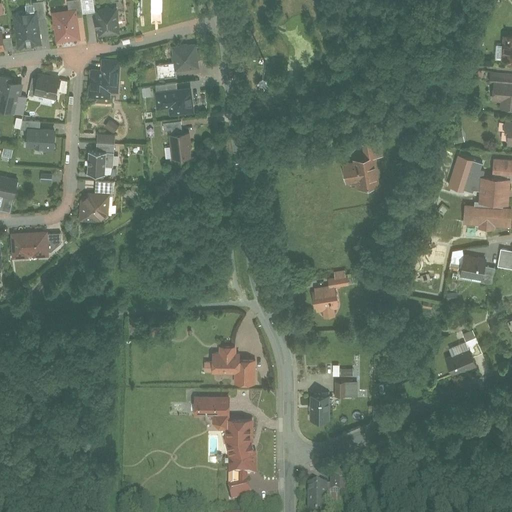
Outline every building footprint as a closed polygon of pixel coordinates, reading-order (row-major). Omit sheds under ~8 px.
[(75,9),(76,17),(81,17),(78,0),(69,0),(66,0),(67,10),(75,9)] [(96,29),(97,37),(118,34),(114,7),(93,9),(95,19),(92,19),(94,30),(96,29)] [(67,10),(50,12),(54,43),(79,40),(76,17),(75,9),(67,10)] [(35,11),(14,14),(18,45),(39,43),(35,11)] [(511,30),(511,36),(500,36),(499,61),(504,61),(504,63),(511,63),(511,30)] [(1,38),(3,49),(11,48),(9,37),(1,38)] [(195,44),(171,46),(172,63),(173,71),(198,68),(195,44)] [(99,69),(88,68),(87,98),(108,99),(109,92),(116,93),(118,59),(100,58),(99,69)] [(173,71),(172,63),(154,65),(155,78),(174,76),(173,71)] [(58,75),(36,72),(33,91),(33,95),(54,99),(58,75)] [(511,73),(488,72),(488,81),(491,82),(490,102),(498,103),(498,110),(511,110),(511,73)] [(21,82),(0,77),(0,109),(21,114),(25,97),(18,95),(21,82)] [(155,92),(176,89),(175,82),(154,85),(155,92)] [(142,95),(151,94),(149,85),(141,86),(142,95)] [(192,112),(189,87),(176,89),(155,92),(152,92),(155,110),(166,109),(167,115),(192,112)] [(18,129),(21,119),(14,117),(12,128),(18,129)] [(107,117),(103,125),(113,130),(117,122),(107,117)] [(169,134),(180,133),(179,121),(161,123),(162,131),(169,130),(169,134)] [(511,122),(504,121),(503,133),(507,134),(506,147),(511,147),(511,122)] [(28,130),(27,147),(55,149),(56,131),(28,130)] [(463,142),(460,131),(450,134),(453,145),(463,142)] [(169,134),(168,134),(171,163),(191,161),(188,132),(180,133),(169,134)] [(104,151),(111,152),(112,143),(94,142),(94,151),(104,151)] [(351,162),(340,164),(343,185),(354,184),(355,191),(378,188),(374,159),(382,158),(380,142),(360,145),(362,158),(351,160),(351,162)] [(94,151),(86,151),(85,173),(103,173),(103,165),(104,151),(94,151)] [(483,164),(457,156),(449,187),(472,194),(473,190),(479,192),(480,177),(484,178),(485,172),(481,171),(483,164)] [(511,161),(492,160),(491,178),(510,180),(510,182),(511,182),(511,161)] [(39,179),(50,180),(51,171),(40,170),(39,179)] [(510,182),(510,180),(491,178),(484,178),(480,177),(479,192),(478,203),(478,204),(502,206),(508,206),(510,182)] [(93,180),(92,192),(108,193),(111,193),(111,181),(93,180)] [(85,192),(79,198),(77,220),(100,222),(107,215),(108,193),(92,192),(85,192)] [(510,230),(511,209),(502,208),(502,206),(478,204),(478,203),(474,202),(473,206),(464,206),(462,226),(477,227),(477,230),(495,232),(495,229),(510,230)] [(45,231),(9,233),(10,259),(26,258),(26,256),(30,256),(30,258),(47,257),(46,251),(45,233),(45,231)] [(45,233),(46,251),(53,251),(59,243),(59,233),(45,233)] [(511,249),(501,248),(498,266),(511,268),(511,249)] [(484,258),(463,254),(459,277),(480,281),(483,266),(484,258)] [(495,268),(483,266),(480,281),(479,286),(491,288),(495,268)] [(327,286),(311,288),(312,292),(309,292),(312,310),(315,309),(315,313),(318,312),(319,316),(325,320),(330,319),(334,314),(333,310),(337,309),(334,288),(347,286),(345,276),(344,276),(344,274),(343,270),(331,272),(332,276),(332,278),(325,279),(327,286)] [(462,334),(465,342),(471,357),(480,353),(471,330),(462,334)] [(443,358),(451,377),(475,367),(471,357),(465,342),(448,349),(451,355),(443,358)] [(253,386),(254,360),(238,360),(238,353),(234,353),(234,346),(217,345),(217,352),(210,352),(209,362),(202,362),(201,375),(231,376),(231,385),(253,386)] [(339,365),(339,374),(352,374),(352,365),(339,365)] [(333,382),(333,397),(356,397),(356,382),(333,382)] [(328,397),(308,396),(308,420),(327,421),(328,397)] [(229,397),(194,398),(194,417),(214,417),(227,417),(229,417),(229,397)] [(251,421),(228,422),(227,417),(214,417),(214,425),(221,431),(224,445),(230,460),(229,478),(255,479),(256,461),(251,444),(251,421)] [(328,487),(324,487),(324,493),(337,493),(337,481),(328,481),(328,487)] [(247,486),(228,491),(231,502),(250,498),(247,486)] [(324,487),(306,487),(305,511),(323,511),(324,493),(324,487)]
